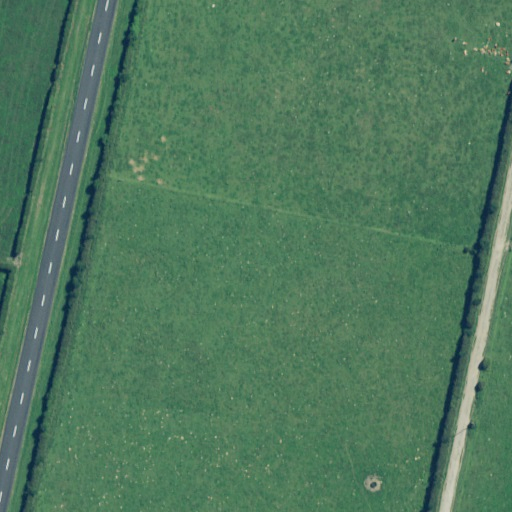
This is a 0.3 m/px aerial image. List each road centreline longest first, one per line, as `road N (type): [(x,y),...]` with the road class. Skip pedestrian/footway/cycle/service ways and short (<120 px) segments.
road 1 (unclassified): [(106,0),(0,483)]
road 2 (track): [(511,184),(447,511)]
